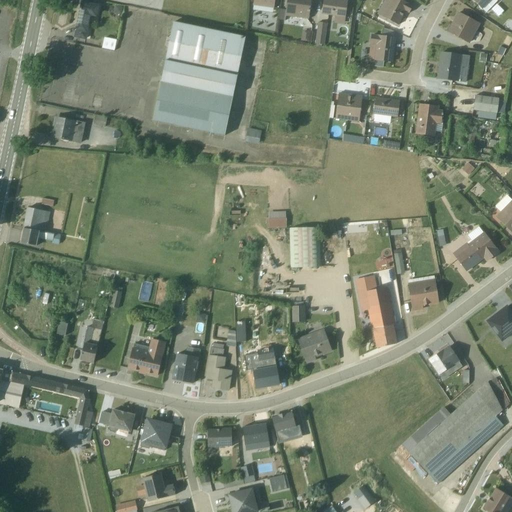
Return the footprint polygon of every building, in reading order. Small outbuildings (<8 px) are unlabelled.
[(96,18),(98,8),(95,7),(96,2),(88,0),(82,0),(75,37),(86,40),(90,20),(89,20),(90,17),(96,18)] [(249,0),(253,1),(252,6),(273,9),(274,0),(249,0)] [(310,0),(286,0),(285,11),(279,10),(277,21),(283,22),(284,17),(308,20),(310,0)] [(339,0),(339,1),(333,0),(322,0),(320,15),(334,17),(333,23),(343,25),(347,1),(342,0),(339,0)] [(398,0),(384,0),(376,15),(397,26),(404,12),(408,14),(412,7),(398,0)] [(470,0),(484,14),(498,0),(470,0)] [(495,5),(489,10),(496,17),(502,11),(495,5)] [(115,7),(113,14),(120,15),(121,8),(115,7)] [(479,26),(457,14),(447,32),(469,44),(479,26)] [(323,46),(326,24),(317,23),(314,45),(323,46)] [(244,39),(173,24),(152,122),(224,137),(244,39)] [(371,36),(368,60),(374,61),(373,67),(382,68),(383,62),(391,63),(394,39),(393,39),(393,33),(382,29),(381,37),(377,37),(377,36),(371,36)] [(309,33),(301,32),(300,42),(308,43),(309,33)] [(103,39),(101,49),(113,52),(115,41),(103,39)] [(440,54),(437,79),(465,83),(468,58),(440,54)] [(346,96),(338,94),(334,120),(358,123),(361,99),(361,97),(346,96)] [(498,100),(474,97),(472,112),(483,114),(482,120),(494,121),(495,115),(496,115),(498,100)] [(375,99),(373,115),(373,116),(372,123),(388,125),(389,118),(396,118),(398,103),(375,99)] [(418,105),(415,135),(434,138),(434,132),(441,133),(442,121),(440,121),(441,112),(437,111),(437,108),(418,105)] [(106,119),(95,116),(93,126),(104,128),(106,119)] [(80,144),(85,125),(57,118),(52,138),(80,144)] [(259,143),(260,129),(247,128),(246,142),(259,143)] [(343,136),(342,142),(362,145),(363,139),(343,136)] [(462,169),(469,174),(474,167),(467,162),(462,169)] [(511,234),(511,201),(505,196),(494,207),(499,213),(494,218),(511,235),(511,234)] [(51,244),(58,246),(60,236),(54,235),(45,234),(49,213),(27,208),(20,243),(36,246),(38,239),(52,242),(51,244)] [(266,229),(285,229),(285,219),(265,220),(266,229)] [(486,262),(497,253),(478,227),(466,237),(469,241),(452,254),(465,272),(483,259),(486,262)] [(289,230),(290,270),(319,269),(318,229),(289,230)] [(438,248),(445,247),(442,231),(435,232),(438,248)] [(404,274),(400,250),(392,251),(396,275),(404,274)] [(368,310),(376,349),(395,345),(387,289),(375,290),(373,278),(355,281),(361,311),(368,310)] [(408,284),(412,311),(421,310),(421,306),(437,304),(433,280),(408,284)] [(142,281),(139,300),(149,302),(152,282),(142,281)] [(189,284),(188,291),(202,293),(202,286),(189,284)] [(112,290),(110,306),(119,308),(121,291),(112,290)] [(303,307),(303,303),(292,303),(292,307),(291,308),(291,323),(304,323),(304,307),(303,307)] [(486,322),(502,342),(511,334),(511,316),(505,308),(486,322)] [(93,364),(103,322),(93,320),(91,328),(93,329),(89,344),(84,343),(80,361),(93,364)] [(67,325),(59,323),(56,334),(65,336),(67,325)] [(297,339),(306,364),(314,360),(313,358),(330,352),(322,330),(297,339)] [(228,331),(225,346),(235,348),(234,332),(228,331)] [(134,345),(127,369),(156,376),(164,343),(151,340),(148,348),(134,345)] [(223,346),(213,344),(212,349),(210,348),(205,379),(212,380),(211,388),(228,391),(231,371),(224,371),(225,359),(222,358),(223,350),(223,346)] [(443,351),(428,361),(442,380),(461,368),(458,363),(450,351),(448,347),(443,351)] [(176,354),(171,380),(193,384),(199,350),(186,348),(184,356),(176,354)] [(252,371),(255,389),(278,385),(272,349),(257,352),(257,354),(243,357),(246,372),(252,371)] [(0,382),(0,381),(80,399),(74,425),(88,428),(92,413),(87,412),(89,400),(87,391),(0,370),(0,382)] [(442,408),(401,445),(436,485),(502,426),(495,417),(508,406),(495,379),(487,383),(450,415),(442,408)] [(109,428),(109,430),(110,432),(114,433),(116,432),(116,431),(117,430),(129,433),(133,416),(125,413),(112,411),(108,427),(109,428)] [(291,412),(271,417),(277,443),(284,441),(281,431),(291,429),(293,438),(298,437),(299,440),(302,439),(301,436),(302,436),(299,426),(295,427),(291,412)] [(147,419),(140,447),(148,450),(149,447),(163,451),(164,449),(166,449),(172,425),(147,419)] [(242,428),(246,452),(269,448),(265,424),(242,428)] [(92,430),(85,429),(82,441),(89,443),(92,430)] [(224,448),(231,448),(231,429),(221,429),(221,430),(207,430),(207,448),(219,447),(219,449),(224,449),(224,448)] [(160,474),(142,479),(147,502),(175,495),(172,485),(164,487),(160,474)] [(269,478),(272,492),(290,487),(286,474),(269,478)] [(241,477),(222,482),(224,489),(243,485),(241,477)] [(507,511),(511,504),(511,499),(495,489),(482,509),(486,511),(507,511)] [(257,511),(252,490),(225,496),(226,504),(230,503),(232,511),(257,511)]
